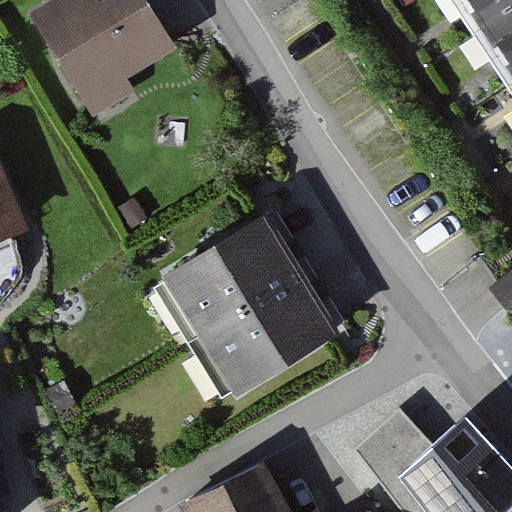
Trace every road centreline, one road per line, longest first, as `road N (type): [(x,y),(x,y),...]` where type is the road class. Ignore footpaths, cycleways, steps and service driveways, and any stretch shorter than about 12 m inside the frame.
road 1 (residential): [(438,337),(223,0)]
road 2 (residential): [(438,337),(140,511)]
